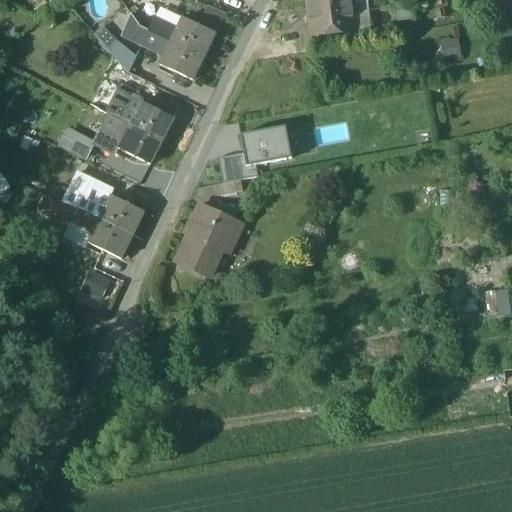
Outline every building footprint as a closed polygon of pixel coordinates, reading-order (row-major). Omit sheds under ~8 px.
[(349,0),(307,0),(308,10),(350,5),(349,0)] [(350,5),(308,10),(311,37),(353,32),(350,5)] [(203,59),(170,43),(139,29),(130,15),(120,38),(163,58),(159,67),(192,82),(203,59)] [(176,31),(153,20),(148,33),(170,43),(176,31)] [(214,35),(181,20),(176,31),(170,43),(203,59),(214,35)] [(135,59),(118,45),(102,28),(93,36),(109,54),(113,58),(128,74),(135,59)] [(458,39),(441,41),(443,60),(461,57),(458,39)] [(173,121),(140,104),(143,99),(118,88),(105,114),(107,115),(161,144),(173,121)] [(161,144),(107,115),(92,143),(91,146),(93,147),(113,158),(117,151),(118,151),(149,167),(161,144)] [(92,143),(67,129),(58,148),(86,163),(93,147),(91,146),(92,143)] [(286,131),(242,139),(244,155),(247,170),(257,168),(292,162),(286,131)] [(244,155),(220,159),(225,185),(240,182),(259,179),(257,168),(247,170),(244,155)] [(103,188),(76,175),(68,192),(69,192),(63,205),(66,207),(76,210),(82,199),(104,210),(110,198),(105,196),(103,188)] [(225,185),(218,186),(220,198),(242,194),(240,182),(225,185)] [(62,204),(46,197),(39,215),(54,221),(62,204)] [(143,214),(110,198),(104,210),(99,221),(132,238),(143,214)] [(104,210),(82,199),(76,210),(99,221),(104,210)] [(238,212),(217,202),(212,213),(233,223),(238,212)] [(212,213),(198,206),(185,235),(188,237),(175,264),(208,280),(221,252),(228,255),(241,226),(233,223),(212,213)] [(99,221),(76,210),(70,223),(92,234),(99,221)] [(132,238),(99,221),(92,234),(87,245),(120,261),(132,238)] [(486,292),(487,313),(509,311),(508,291),(486,292)]
